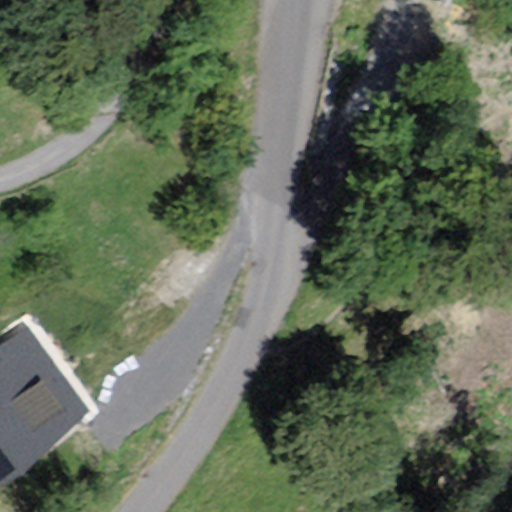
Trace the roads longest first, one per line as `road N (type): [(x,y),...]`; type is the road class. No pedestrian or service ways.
road 1 (unclassified): [(304,0),(273,256),(246,342),(199,432),(138,511)]
road 2 (track): [(273,256),(307,221),(407,0)]
road 3 (unclassified): [(170,0),(120,97),(55,153),(0,175)]
